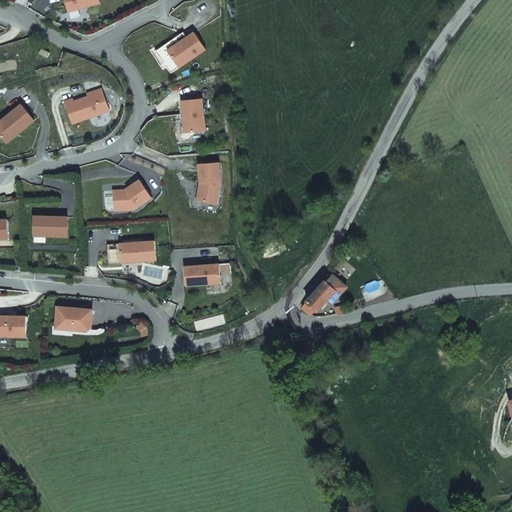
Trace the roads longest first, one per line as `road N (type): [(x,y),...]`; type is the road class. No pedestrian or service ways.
road 1 (tertiary): [(469,0),(438,36),(330,253),(286,307)]
road 2 (residential): [(286,307),(322,327),(370,319),(420,294),(511,287)]
road 3 (residential): [(90,50),(129,80),(132,110),(122,132),(108,147),(0,178)]
road 4 (residential): [(0,282),(133,296),(178,354)]
road 5 (tertiary): [(178,354),(0,380)]
